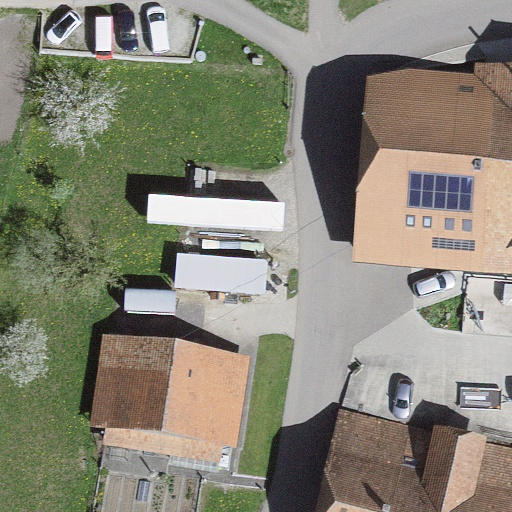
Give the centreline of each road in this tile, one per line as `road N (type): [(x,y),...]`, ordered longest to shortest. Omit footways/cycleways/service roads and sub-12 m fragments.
road 1 (unclassified): [(291,511),(321,365),(316,190),(325,66)]
road 2 (unclassified): [(325,66),(401,24),(511,13)]
road 3 (unclassified): [(197,0),(325,66)]
